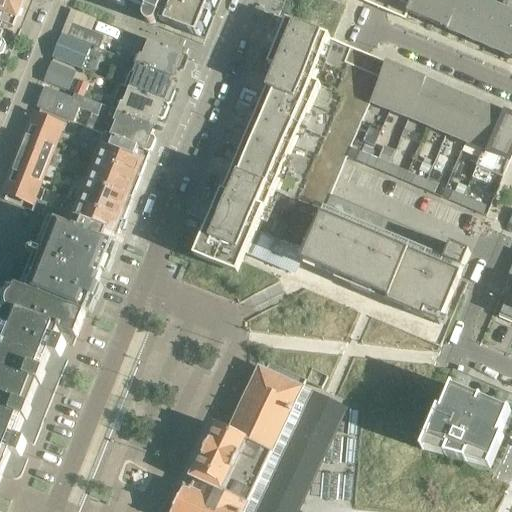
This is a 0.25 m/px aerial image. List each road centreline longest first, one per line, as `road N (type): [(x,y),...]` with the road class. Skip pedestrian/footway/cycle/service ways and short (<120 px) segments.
road 1 (residential): [(49,511),(168,230),(161,208),(250,0)]
road 2 (residential): [(511,370),(458,352),(511,222)]
road 3 (residential): [(0,159),(60,0)]
road 4 (residential): [(511,99),(380,41)]
